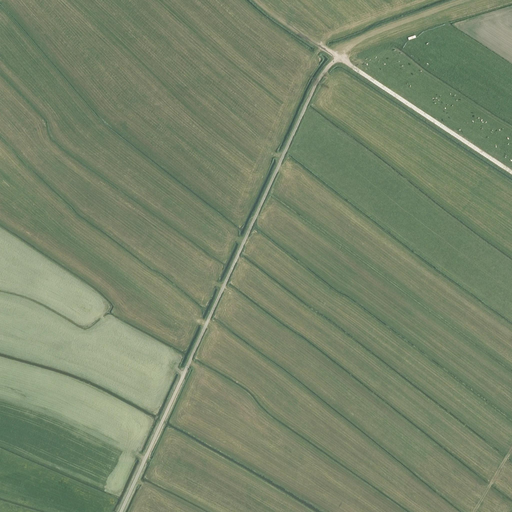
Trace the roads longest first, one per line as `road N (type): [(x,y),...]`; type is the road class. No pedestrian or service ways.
road 1 (unclassified): [(511,172),(341,58),(333,61),(307,100),(187,366)]
road 2 (unclassified): [(121,511),(187,366)]
road 3 (track): [(341,58),(349,47),(473,0)]
